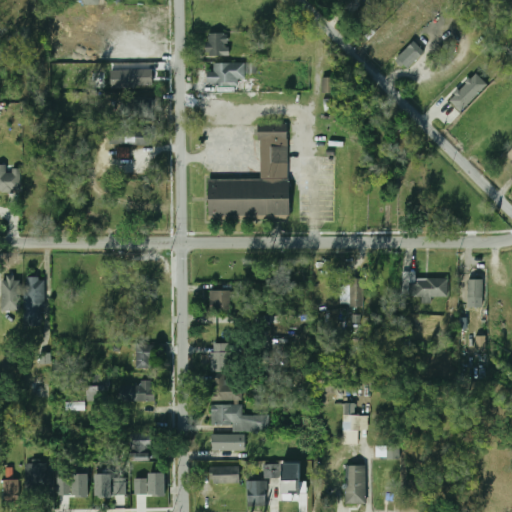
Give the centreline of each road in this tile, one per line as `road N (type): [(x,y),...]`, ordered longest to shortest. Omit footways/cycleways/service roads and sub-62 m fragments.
road 1 (residential): [(186,511),(183,0)]
road 2 (tertiary): [(511,240),(0,242)]
road 3 (residential): [(511,207),(303,0)]
